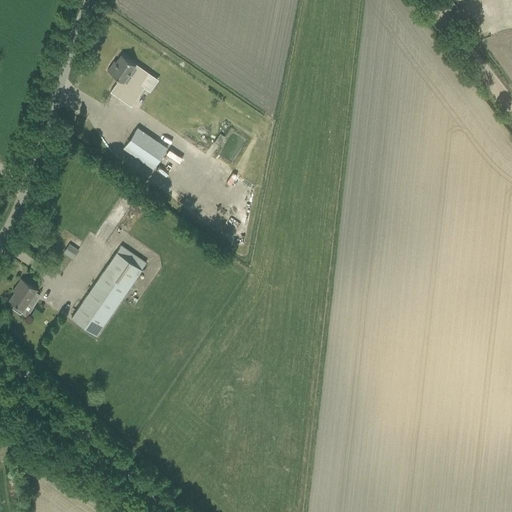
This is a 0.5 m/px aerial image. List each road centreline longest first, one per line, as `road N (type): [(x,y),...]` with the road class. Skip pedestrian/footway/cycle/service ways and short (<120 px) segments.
road 1 (tertiary): [(0,243),(90,0)]
road 2 (tertiary): [(172,511),(0,349)]
road 3 (track): [(511,108),(430,0)]
